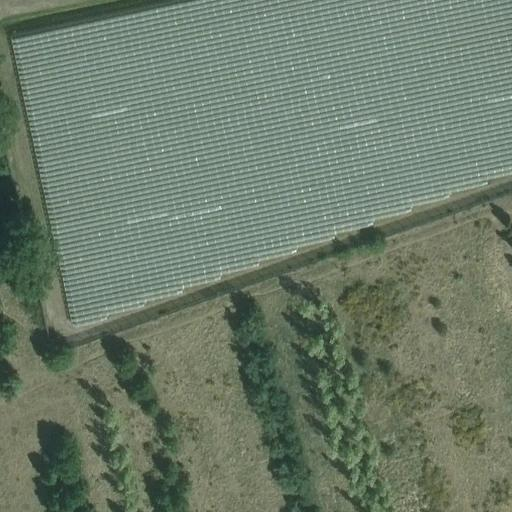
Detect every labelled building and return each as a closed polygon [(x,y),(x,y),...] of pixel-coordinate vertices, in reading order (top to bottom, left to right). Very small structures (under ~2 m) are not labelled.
[(48,133),(224,104),(220,79),(44,108),(48,133)] [(54,162),(224,132),(219,108),(50,138),(54,162)] [(60,189),(224,164),(220,139),(56,164),(60,189)] [(77,217),(223,193),(219,168),(73,192),(77,217)] [(85,245),(223,224),(218,197),(173,204),(173,209),(82,222),(85,245)] [(181,246),(81,258),(83,272),(182,260),(181,246)] [(163,269),(85,284),(89,308),(168,293),(163,269)]
